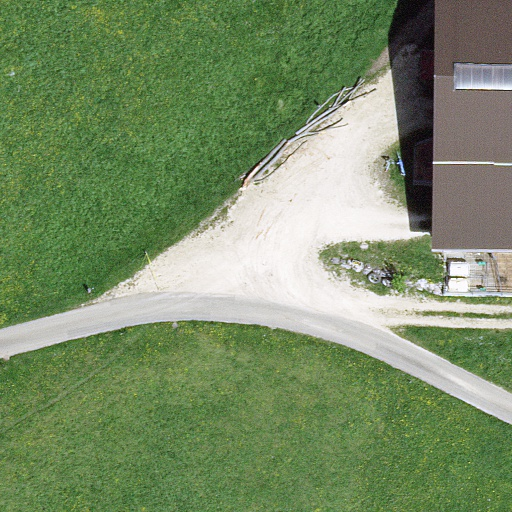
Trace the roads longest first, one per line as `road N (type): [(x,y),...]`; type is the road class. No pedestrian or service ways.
road 1 (unclassified): [(0,341),(155,304),(243,307),(358,334),(511,409)]
road 2 (track): [(101,316),(257,189),(446,0)]
